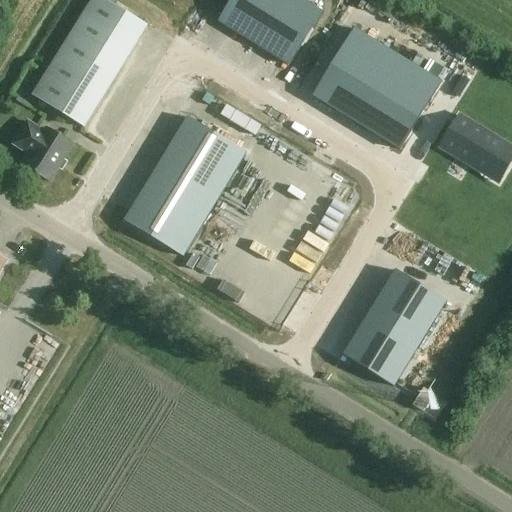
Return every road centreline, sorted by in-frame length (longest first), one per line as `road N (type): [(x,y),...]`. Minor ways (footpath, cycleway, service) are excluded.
road 1 (unclassified): [(68,235),(163,76),(175,70),(213,72),(383,175),(391,202),(288,371)]
road 2 (tertiary): [(511,508),(288,371)]
road 3 (tertiary): [(288,371),(68,235)]
road 4 (track): [(0,475),(125,272)]
